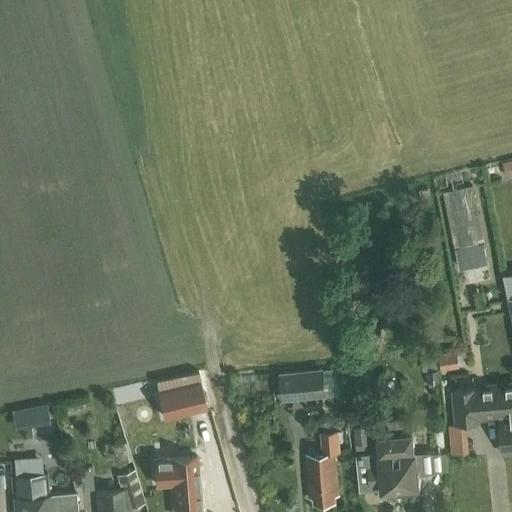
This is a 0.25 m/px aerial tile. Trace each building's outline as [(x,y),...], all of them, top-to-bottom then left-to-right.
[(511,159),(503,162),(507,177),(511,176),(511,159)] [(473,186),(443,192),(454,247),(484,241),(473,186)] [(437,228),(412,233),(416,254),(441,249),(437,228)] [(491,247),(479,248),(481,282),(493,281),(491,247)] [(331,370),(323,370),(326,394),(326,395),(341,394),(339,369),(331,370)] [(323,370),(280,374),(282,398),(326,394),(323,370)] [(200,380),(159,391),(165,414),(206,404),(200,380)] [(500,416),(503,453),(511,452),(511,381),(477,385),(478,387),(454,389),(456,422),(480,420),(480,418),(500,416)] [(377,420),(380,450),(355,452),(359,488),(382,485),(383,488),(396,487),(397,490),(421,488),(419,465),(416,465),(411,414),(388,417),(388,419),(377,420)] [(155,422),(156,446),(197,444),(196,419),(155,422)] [(334,494),(338,494),(335,451),(339,451),(337,431),(322,432),(323,453),(306,454),(309,496),(315,496),(315,502),(334,500),(334,494)] [(463,438),(464,453),(482,451),(481,437),(463,438)] [(175,511),(201,511),(199,480),(197,455),(154,458),(157,484),(173,483),(175,511)] [(128,511),(128,508),(143,503),(133,469),(118,474),(122,489),(96,491),(97,511),(128,511)] [(78,511),(76,492),(48,494),(46,472),(11,475),(14,511),(78,511)]
